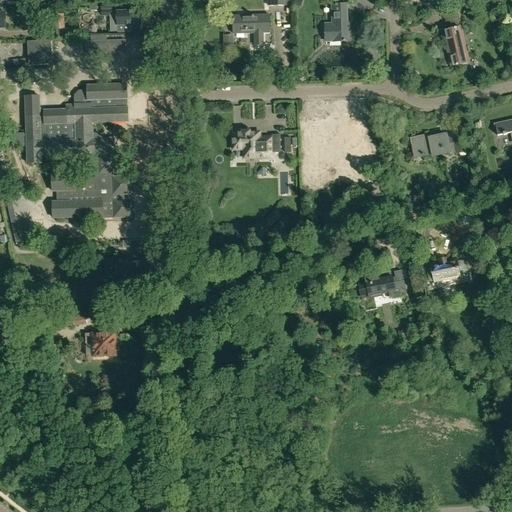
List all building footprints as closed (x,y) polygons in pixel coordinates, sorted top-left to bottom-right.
[(103,16),(112,16),(112,9),(111,3),(102,4),(97,4),(93,4),(93,10),(97,10),(97,24),(104,23),(103,16)] [(326,41),(334,41),(351,41),(350,24),(348,24),(348,5),(333,5),(333,24),(326,24),(326,41)] [(47,8),(31,8),(31,19),(48,18),(47,8)] [(141,11),(117,11),(117,25),(130,25),(130,30),(140,30),(140,24),(141,24),(141,11)] [(64,14),(54,15),(55,31),(66,31),(64,14)] [(234,16),(234,34),(255,33),(255,46),(265,45),(265,40),(263,40),(263,33),(271,33),(270,15),(234,16)] [(451,50),(448,51),(452,67),(469,63),(466,54),(464,54),(460,37),(462,37),(460,28),(447,31),(451,50)] [(52,40),(27,41),(29,66),(53,64),(52,40)] [(126,40),(108,40),(91,41),(86,41),(87,55),(127,54),(126,40)] [(52,191),(59,191),(60,201),(53,202),(53,218),(102,216),(102,217),(131,217),(131,200),(121,200),(121,195),(130,195),(130,176),(113,177),(113,173),(117,173),(116,139),(103,139),(103,134),(98,134),(98,130),(95,127),(93,127),(92,123),(128,122),(127,108),(125,108),(124,99),(127,99),(126,84),(87,85),(87,90),(86,90),(83,91),(81,92),(80,93),(77,96),(76,97),(75,99),(74,102),(74,103),(74,105),(66,105),(66,109),(44,110),(44,111),(40,111),(39,96),(25,96),(26,134),(14,134),(14,146),(27,145),(27,163),(41,163),(41,155),(89,154),(90,178),(77,178),(77,173),(52,174),(52,191)] [(511,121),(496,125),(499,136),(505,135),(505,136),(508,135),(508,134),(511,133),(511,121)] [(243,133),(233,134),(234,150),(242,150),(243,159),(260,159),(260,160),(274,160),(274,137),(261,138),(261,133),(251,133),(251,131),(243,131),(243,133)] [(341,135),(319,135),(320,151),(325,150),(325,147),(341,147),(342,167),(350,167),(350,178),(362,178),(362,166),(361,166),(360,155),(355,155),(355,131),(340,131),(341,135)] [(429,134),(411,138),(414,152),(421,151),(422,154),(432,152),(432,154),(450,151),(450,155),(462,153),(461,149),(459,141),(448,143),(446,134),(430,137),(429,134)] [(304,194),(297,194),(297,183),(300,183),(300,176),(288,177),(289,208),(298,208),(298,201),(305,200),(304,194)] [(376,201),(381,222),(394,219),(389,198),(376,201)] [(103,278),(103,288),(121,287),(121,280),(142,279),(142,267),(139,267),(139,261),(133,261),(133,259),(105,259),(106,278),(103,278)] [(452,278),(461,276),(460,275),(466,274),(468,271),(467,262),(463,260),(457,261),(457,260),(432,265),(435,282),(444,280),(444,281),(446,283),(451,281),(453,280),(452,278)] [(393,276),(379,279),(378,276),(367,279),(367,282),(360,283),(362,297),(370,295),(371,298),(383,296),(382,293),(396,290),(407,294),(405,288),(412,286),(410,280),(405,282),(402,270),(395,271),(396,277),(393,277),(393,276)] [(76,314),(68,316),(63,317),(63,318),(55,320),(58,331),(66,329),(66,328),(88,323),(86,316),(77,318),(76,314)] [(94,344),(94,357),(116,356),(116,334),(87,335),(87,344),(94,344)]
